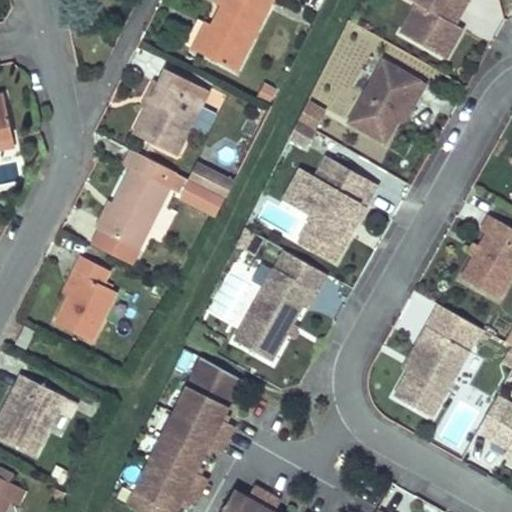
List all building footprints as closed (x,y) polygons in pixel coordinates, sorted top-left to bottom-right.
[(209,24),(196,49),(234,69),(268,0),(214,0),(220,3),(209,24)] [(413,0),(414,1),(398,30),(444,55),(460,25),(452,21),(447,18),(457,0),(413,0)] [(463,0),(457,0),(447,18),(452,21),(463,0)] [(209,24),(196,17),(183,43),(196,49),(209,24)] [(422,80),(380,57),(345,118),(382,139),(396,113),(408,92),(413,95),(422,80)] [(207,90),(164,68),(157,83),(144,107),(133,131),(176,153),(207,90)] [(144,107),(157,83),(152,81),(140,104),(144,107)] [(0,135),(11,133),(3,82),(0,82),(0,135)] [(413,95),(408,92),(396,113),(402,115),(413,95)] [(300,101),(292,117),(308,126),(316,109),(300,101)] [(298,143),(308,126),(292,117),(282,135),(298,143)] [(11,133),(0,135),(0,151),(14,149),(11,133)] [(112,203),(100,227),(136,246),(169,183),(161,179),(157,177),(163,164),(133,149),(124,165),(130,168),(112,203)] [(374,181),(323,153),(312,174),(295,203),(310,211),(296,237),(331,257),(346,231),(341,227),(348,215),(353,218),(374,181)] [(163,164),(157,177),(161,179),(168,167),(163,164)] [(295,203),(312,174),(296,165),(280,194),(295,203)] [(223,194),(187,176),(178,194),(213,212),(223,194)] [(95,225),(100,227),(112,203),(107,200),(95,225)] [(511,267),(511,225),(488,212),(480,227),(485,230),(459,275),(496,296),(511,267)] [(353,218),(348,215),(341,227),(346,231),(353,218)] [(260,234),(239,222),(232,237),(252,248),(260,234)] [(136,246),(100,227),(92,242),(129,260),(136,246)] [(282,246),(272,264),(314,287),(324,270),(282,246)] [(68,293),(54,319),(90,338),(114,291),(97,282),(105,266),(79,253),(71,267),(79,271),(68,293)] [(314,287),(272,264),(231,336),(268,357),(300,299),(306,302),(314,287)] [(71,267),(60,289),(68,293),(79,271),(71,267)] [(438,301),(426,323),(417,338),(422,341),(407,369),(393,393),(430,413),(468,346),(480,325),(438,301)] [(27,347),(35,330),(24,325),(15,342),(27,347)] [(511,343),(503,360),(511,365),(511,363),(511,343)] [(244,378),(204,356),(123,501),(143,511),(169,511),(179,495),(191,501),(205,476),(193,470),(206,445),(219,452),(233,426),(221,419),(244,378)] [(0,433),(33,450),(52,413),(63,393),(20,371),(12,387),(18,390),(6,416),(0,412),(0,433)] [(12,387),(0,410),(0,412),(6,416),(18,390),(12,387)] [(64,419),(74,399),(63,393),(52,413),(64,419)] [(510,401),(495,393),(476,427),(490,435),(510,401)] [(511,401),(510,401),(490,435),(506,445),(502,452),(511,457),(511,401)] [(0,465),(0,474),(8,478),(11,471),(0,465)] [(0,511),(3,511),(11,497),(19,501),(26,488),(13,481),(8,478),(0,474),(0,511)] [(307,511),(302,509),(300,511),(278,511),(271,507),(277,495),(251,480),(244,492),(231,484),(214,511),(307,511)]
